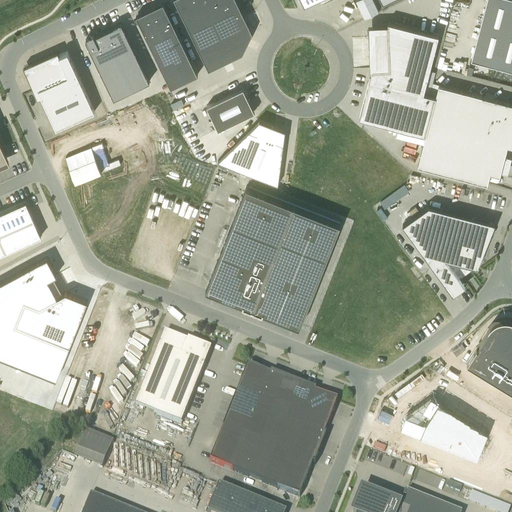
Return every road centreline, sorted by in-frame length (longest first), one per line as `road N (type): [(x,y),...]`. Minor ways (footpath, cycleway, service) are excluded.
road 1 (unclassified): [(47,169),(92,266),(371,385)]
road 2 (unclassified): [(275,38),(263,62),(271,94),(293,109),(325,105),(345,79),(340,46),(313,28),(287,31)]
road 3 (unclassified): [(115,0),(21,45),(5,62),(47,169)]
road 4 (unclassified): [(371,385),(464,318),(497,281)]
road 5 (unclassified): [(320,511),(371,385)]
